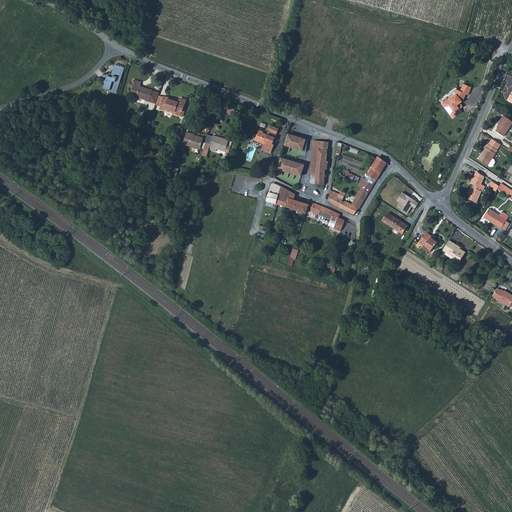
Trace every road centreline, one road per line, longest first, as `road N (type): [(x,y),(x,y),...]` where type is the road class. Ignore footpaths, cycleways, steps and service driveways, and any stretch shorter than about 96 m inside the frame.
road 1 (track): [(0,242),(65,274),(74,251),(115,285),(44,511)]
road 2 (unclassified): [(120,48),(393,164)]
road 3 (unclassified): [(438,206),(511,49)]
road 4 (unclassified): [(120,48),(63,89),(0,109)]
road 5 (residential): [(393,164),(354,220),(302,193)]
